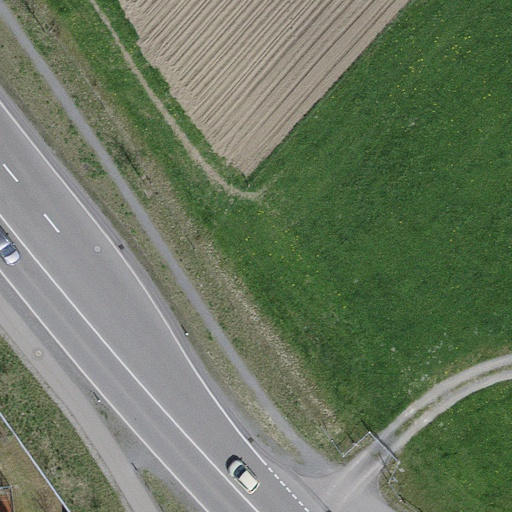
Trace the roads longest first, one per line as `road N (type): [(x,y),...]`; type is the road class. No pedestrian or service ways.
road 1 (secondary): [(0,213),(259,511)]
road 2 (track): [(326,511),(421,412),(511,365)]
